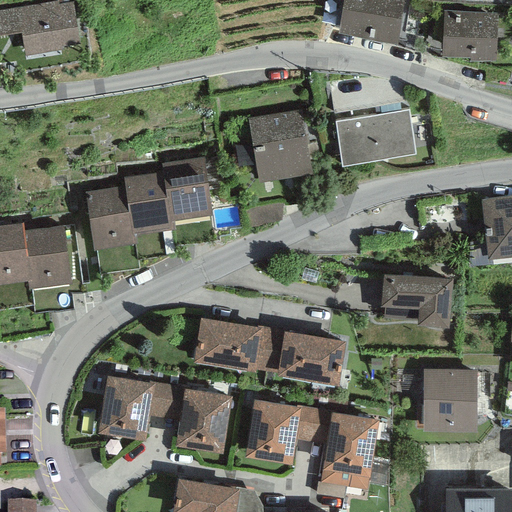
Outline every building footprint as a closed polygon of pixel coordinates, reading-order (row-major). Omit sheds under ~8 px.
[(343,0),(338,34),(397,46),(402,13),(406,14),(408,0),(343,0)] [(59,4),(58,1),(0,10),(0,36),(22,33),(26,56),(63,50),(62,47),(80,44),(73,2),(59,4)] [(444,10),(442,57),(470,58),(470,61),(495,62),(497,12),(444,10)] [(248,119),(258,183),(312,173),(302,110),(248,119)] [(335,122),(342,166),(415,156),(409,111),(335,122)] [(162,163),(163,173),(170,223),(175,222),(212,217),(203,157),(162,163)] [(163,173),(123,178),(124,180),(125,186),(131,235),(135,235),(175,229),(175,222),(170,223),(163,173)] [(131,235),(125,186),(85,192),(93,251),(136,245),(135,235),(131,235)] [(511,196),(480,200),(487,260),(511,256),(511,196)] [(24,223),(0,226),(0,285),(27,282),(32,282),(25,230),(24,223)] [(63,225),(25,230),(32,282),(27,282),(28,290),(71,285),(63,225)] [(418,311),(417,327),(448,329),(452,280),(383,275),(381,308),(418,311)] [(258,328),(200,319),(193,364),(254,374),(254,370),(261,329),(258,328)] [(259,325),(258,328),(261,329),(254,370),(277,374),(284,333),(290,334),(290,330),(259,325)] [(290,334),(284,333),(277,374),(276,377),(338,387),(345,343),(290,334)] [(423,369),(423,432),(476,434),(477,369),(423,369)] [(149,383),(106,376),(97,434),(144,442),(147,427),(154,384),(149,383)] [(149,381),(149,383),(154,384),(147,427),(177,432),(185,390),(187,390),(187,387),(149,381)] [(187,390),(185,390),(177,432),(175,447),(223,454),(232,397),(187,390)] [(297,408),(254,401),(245,459),(292,467),(295,451),(302,409),(297,408)] [(297,405),(297,408),(302,409),(295,451),(325,457),(332,414),(335,414),(335,411),(297,405)] [(335,414),(332,414),(325,457),(320,482),(366,490),(368,478),(370,478),(380,422),(335,414)] [(178,479),(172,511),(236,511),(240,489),(178,479)] [(255,492),(240,489),(236,511),(262,511),(263,507),(255,492)] [(511,511),(511,490),(446,490),(445,511),(511,511)] [(7,511),(35,511),(36,500),(8,499),(7,511)]
